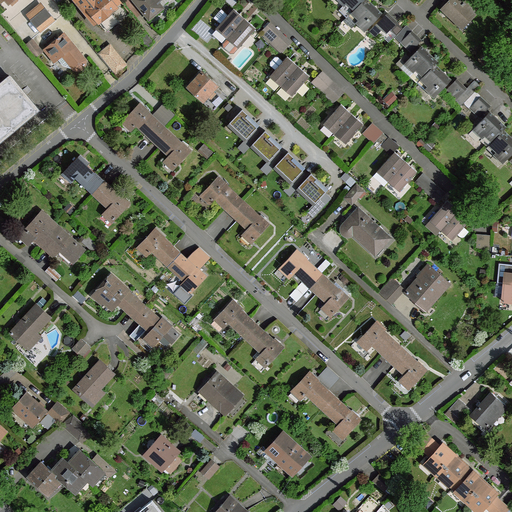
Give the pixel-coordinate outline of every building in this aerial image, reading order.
[(43,0),(27,13),(42,31),(58,19),(43,0)] [(76,0),(90,17),(94,14),(99,21),(100,20),(108,30),(119,22),(111,12),(122,2),(120,0),(76,0)] [(134,0),(149,19),(163,8),(158,2),(160,0),(134,0)] [(340,9),(348,17),(363,0),(339,0),(345,5),(340,9)] [(363,0),(348,17),(345,19),(353,27),(357,22),(366,31),(380,15),(364,0),(363,0)] [(462,0),(451,0),(443,8),(460,25),(467,18),(469,21),(476,13),(462,0)] [(221,24),(228,15),(222,9),(214,18),(221,24)] [(221,24),(217,28),(228,38),(245,19),(234,9),(228,15),(221,24)] [(390,30),(397,23),(387,13),(383,17),(377,24),(387,33),(390,30)] [(256,28),(245,19),(228,38),(239,48),(256,28)] [(271,22),(260,33),(271,43),(281,53),(292,42),(271,22)] [(396,35),(403,28),(397,23),(390,30),(396,35)] [(380,30),(376,26),(371,31),(375,36),(380,30)] [(402,41),(412,31),(406,26),(396,36),(402,41)] [(154,42),(145,31),(139,36),(149,48),(154,42)] [(401,42),(411,51),(422,41),(412,31),(402,41),(401,42)] [(85,60),(64,34),(45,49),(53,59),(56,57),(58,59),(62,56),(72,68),(77,70),(80,70),(83,68),(85,66),(86,63),(85,60)] [(114,51),(110,46),(100,54),(104,59),(114,51)] [(417,69),(424,76),(434,66),(436,63),(420,48),(414,54),(405,63),(414,71),(417,69)] [(126,65),(114,51),(104,59),(116,74),(126,65)] [(63,65),(72,68),(62,56),(58,59),(63,65)] [(299,66),(288,56),(283,61),(276,70),(271,76),(281,85),(299,66)] [(271,65),(276,70),(283,61),(278,57),(276,57),(271,63),(271,65)] [(299,66),(281,85),(293,96),(310,76),(299,66)] [(450,81),(434,66),(424,76),(422,78),(429,85),(426,88),(435,97),(450,81)] [(417,83),(422,78),(424,76),(417,69),(414,71),(410,76),(417,83)] [(323,71),(314,82),(324,92),(334,102),(344,91),(323,71)] [(203,72),(189,87),(204,100),(215,89),(218,86),(203,72)] [(11,76),(0,85),(0,141),(38,109),(11,76)] [(465,102),(472,94),(457,79),(453,84),(446,91),(456,100),(457,99),(463,104),(465,102)] [(480,117),(490,106),(475,92),(472,94),(465,102),(480,117)] [(390,95),(384,100),(390,105),(395,100),(390,95)] [(168,123),(177,113),(165,102),(156,112),(168,123)] [(146,110),(140,104),(124,121),(133,129),(137,124),(144,130),(154,140),(164,128),(146,111),(146,110)] [(341,104),(324,123),(335,133),(353,114),(341,104)] [(243,109),(230,123),(247,138),(257,128),(259,124),(243,109)] [(364,124),(353,114),(335,133),(346,143),(364,124)] [(486,135),(493,142),(502,132),(505,129),(488,114),(483,120),(474,129),(483,138),(486,135)] [(374,143),(383,133),(384,132),(373,122),(363,133),(374,143)] [(332,198),(325,192),(316,202),(298,187),(309,176),(303,170),(293,181),(276,165),(286,155),(280,149),(270,160),(253,144),(263,133),(257,128),(247,138),(230,123),(227,125),(244,141),(238,147),(244,153),(250,146),(268,162),(261,169),(267,174),(273,168),(290,183),(284,190),(290,196),(297,189),(313,205),(307,212),(314,218),(332,198)] [(164,128),(154,140),(160,146),(171,155),(166,160),(174,168),(190,151),(184,145),(183,146),(164,128)] [(282,146),(266,130),(263,133),(253,144),(270,160),(280,149),(282,146)] [(493,142),(490,144),(497,152),(495,154),(504,163),(511,153),(511,141),(502,132),(493,142)] [(374,143),(374,144),(379,149),(382,146),(389,138),(383,133),(374,143)] [(390,137),(389,138),(382,146),(392,155),(395,152),(400,146),(390,137)] [(305,167),(288,152),(286,155),(276,165),(293,181),(303,170),(305,167)] [(392,155),(378,171),(389,181),(406,162),(395,152),(392,155)] [(85,162),(79,157),(63,174),(72,182),(76,177),(93,192),(103,181),(97,175),(85,163),(85,162)] [(406,162),(389,181),(400,191),(417,171),(406,162)] [(384,187),(389,181),(378,171),(373,177),(384,187)] [(448,193),(424,172),(422,175),(415,182),(426,192),(439,203),(444,197),(448,193)] [(329,189),(312,173),(309,176),(298,187),(316,202),(325,192),(329,189)] [(225,183),(219,178),(203,195),(211,203),(216,198),(225,206),(232,213),(243,202),(224,184),(225,183)] [(103,181),(93,192),(110,208),(105,213),(113,220),(129,203),(123,197),(122,198),(111,188),(103,181)] [(352,204),(363,191),(357,186),(346,198),(352,204)] [(442,230),(459,210),(448,200),(430,220),(442,230)] [(243,202),(232,213),(239,219),(249,229),(244,234),(253,241),(268,224),(263,218),(262,219),(243,202)] [(359,209),(343,226),(342,230),(342,232),(345,236),(348,236),(351,236),(353,234),(368,247),(371,244),(379,250),(390,238),(359,209)] [(459,210),(442,230),(452,240),(470,220),(459,210)] [(34,237),(40,243),(57,224),(43,212),(21,236),(28,243),(34,237)] [(71,237),(57,224),(40,243),(46,249),(47,248),(55,254),(59,249),(71,237)] [(161,235),(155,229),(139,246),(148,254),(152,249),(169,264),(179,253),(173,247),(161,236),(161,235)] [(490,250),(491,235),(477,234),(475,249),(490,250)] [(84,250),(71,237),(59,249),(65,254),(68,250),(77,258),(84,250)] [(304,256),(298,250),(282,267),(291,275),(295,270),(305,279),(312,286),(322,274),(304,257),(304,256)] [(179,253),(169,264),(186,281),(181,286),(190,294),(206,276),(200,271),(199,272),(187,260),(179,253)] [(420,277),(406,292),(417,302),(415,304),(425,312),(450,283),(429,265),(418,276),(420,277)] [(50,266),(45,271),(56,281),(61,276),(50,266)] [(322,274),(312,286),(319,292),(329,301),(324,306),(332,314),(348,296),(342,291),(341,292),(322,274)] [(145,306),(112,277),(97,292),(106,300),(105,301),(114,308),(119,303),(128,311),(135,317),(145,306)] [(391,303),(404,290),(392,279),(379,293),(391,303)] [(511,283),(505,283),(503,301),(511,302),(511,283)] [(109,313),(114,308),(105,301),(101,306),(109,313)] [(239,307),(233,301),(217,318),(225,326),(230,321),(246,336),(257,325),(251,319),(238,308),(239,307)] [(51,317),(37,305),(11,333),(24,346),(37,332),(51,317)] [(164,323),(145,306),(135,317),(152,332),(147,338),(154,344),(159,339),(167,347),(178,335),(164,322),(164,323)] [(220,331),(225,326),(217,318),(212,324),(220,331)] [(382,329),(376,323),(360,340),(368,348),(373,343),(383,352),(390,359),(400,348),(381,330),(382,329)] [(257,325),(246,336),(263,352),(259,357),(267,365),(283,348),(277,342),(276,343),(265,333),(257,325)] [(42,337),(37,332),(24,346),(29,351),(42,337)] [(91,348),(82,339),(73,348),(83,357),(91,348)] [(207,343),(203,340),(198,346),(202,350),(207,343)] [(400,348),(390,359),(396,365),(406,375),(402,380),(410,387),(426,370),(420,364),(419,365),(400,348)] [(115,373),(101,360),(75,389),(89,402),(101,389),(115,373)] [(174,371),(163,361),(160,364),(159,363),(154,369),(166,379),(174,371)] [(320,379),(330,388),(340,378),(328,367),(316,378),(315,379),(318,382),(320,379)] [(242,395),(218,373),(202,390),(226,412),(242,395)] [(316,378),(310,373),(294,390),(302,398),(306,393),(323,408),(334,397),(327,391),(330,388),(320,379),(318,382),(315,379),(316,378)] [(106,394),(101,389),(89,402),(94,407),(106,394)] [(492,392),(473,413),(488,426),(499,414),(500,414),(508,406),(492,392)] [(27,393),(16,405),(24,413),(21,415),(33,425),(47,410),(27,393)] [(334,397),(323,408),(340,424),(336,429),(344,437),(360,419),(354,413),(353,415),(342,404),(334,397)] [(470,408),(459,398),(450,409),(461,419),(470,408)] [(58,403),(48,414),(60,424),(69,413),(58,403)] [(80,421),(74,416),(63,424),(68,429),(69,429),(80,421)] [(85,425),(80,421),(69,429),(73,434),(74,433),(85,425)] [(90,430),(85,425),(74,433),(79,440),(90,430)] [(309,456),(284,432),(267,450),(281,462),(294,473),(309,456)] [(423,450),(433,438),(426,432),(416,443),(423,450)] [(162,437),(146,455),(163,469),(178,452),(162,437)] [(431,457),(441,446),(433,438),(423,450),(431,457)] [(441,446),(431,457),(427,462),(432,466),(432,470),(437,474),(456,454),(450,449),(447,449),(442,445),(441,446)] [(281,462),(267,450),(263,446),(258,452),(275,468),(281,462)] [(81,450),(69,463),(88,479),(93,484),(105,471),(81,450)] [(95,456),(112,475),(118,470),(101,451),(95,456)] [(461,459),(456,454),(437,474),(443,479),(446,479),(451,483),(466,466),(461,462),(461,459)] [(64,458),(52,470),(62,479),(76,492),(88,479),(69,463),(64,458)] [(220,466),(211,458),(199,471),(209,480),(220,466)] [(62,479),(52,470),(42,461),(29,477),(46,492),(52,485),(55,487),(62,479)] [(473,473),(466,466),(451,483),(454,486),(457,489),(473,473)] [(473,473),(457,489),(462,494),(462,497),(468,502),(486,482),(481,477),(478,477),(473,473)] [(392,483),(381,474),(375,481),(385,490),(392,483)] [(492,487),(486,482),(468,502),(473,507),(477,507),(481,511),(486,506),(496,494),(492,490),(492,487)] [(498,497),(488,508),(492,511),(494,511),(504,502),(498,497)] [(231,498),(217,511),(247,511),(231,498)] [(504,511),(509,507),(504,502),(494,511),(504,511)]
